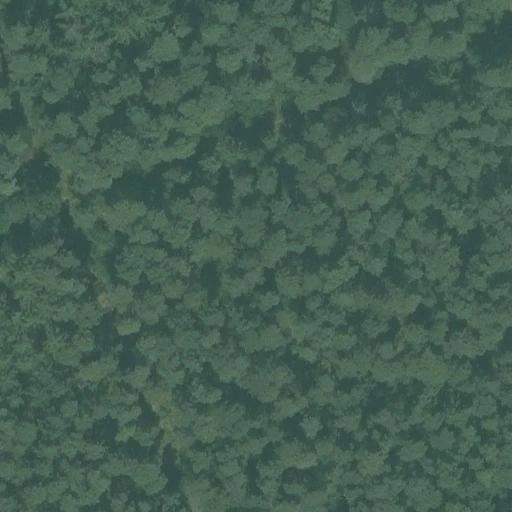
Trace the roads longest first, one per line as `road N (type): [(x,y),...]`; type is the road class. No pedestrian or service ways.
road 1 (track): [(511,42),(0,229)]
road 2 (track): [(196,511),(0,46)]
